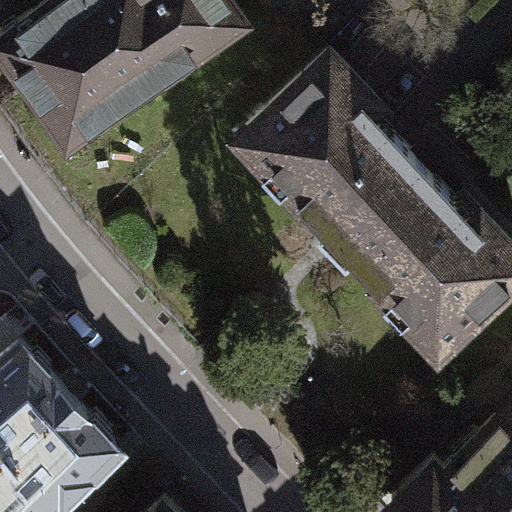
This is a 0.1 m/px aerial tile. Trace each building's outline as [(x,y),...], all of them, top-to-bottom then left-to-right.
[(39,0),(0,27),(0,30),(68,130),(241,13),(231,0),(39,0)] [(378,91),(330,41),(246,121),(278,155),(270,162),(326,220),(332,214),(356,239),(347,248),(404,307),(414,298),(447,332),(511,269),(511,237),(482,206),(477,210),(369,98),(378,91)] [(14,330),(0,341),(0,511),(22,511),(108,437),(14,330)] [(433,449),(392,486),(416,511),(511,511),(511,396),(444,460),(433,449)] [(184,511),(163,490),(139,511),(184,511)]
